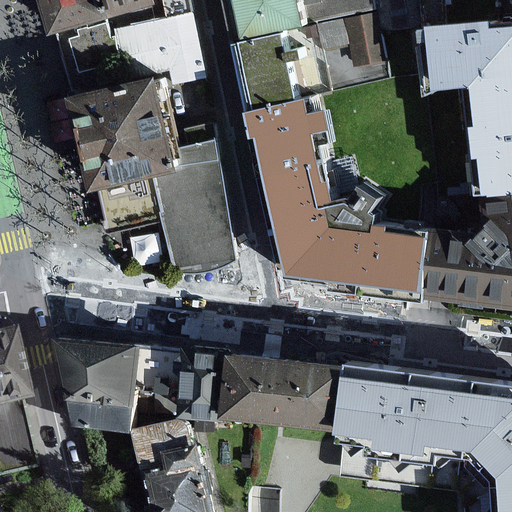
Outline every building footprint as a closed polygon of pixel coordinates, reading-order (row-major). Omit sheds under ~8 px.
[(114,16),(105,0),(43,0),(53,34),(58,32),(114,16)] [(114,16),(58,32),(67,61),(76,93),(161,73),(172,70),(176,82),(211,76),(200,24),(194,0),(159,0),(160,2),(114,16)] [(105,0),(114,16),(160,2),(159,0),(105,0)] [(311,24),(304,0),(226,0),(237,41),(311,24)] [(304,0),(311,24),(320,22),(378,10),(375,0),(304,0)] [(378,10),(320,22),(334,91),(391,77),(378,10)] [(479,193),(485,193),(511,190),(511,21),(505,22),(498,23),(498,16),(432,22),(433,27),(424,28),(429,85),(468,81),(479,193)] [(311,24),(237,41),(240,59),(248,94),(251,110),(317,94),(334,91),(320,22),(311,24)] [(161,73),(76,93),(72,94),(83,140),(94,190),(100,189),(183,169),(179,147),(171,112),(161,73)] [(430,297),(435,228),(393,224),(381,221),(381,213),(376,210),(385,197),(365,183),(356,196),(353,195),(339,198),(336,185),(342,184),(339,168),(332,169),(327,142),(338,140),(331,106),(319,109),(317,94),(251,110),(263,161),(286,269),(294,268),(296,278),(337,282),(336,288),(430,301),(430,297)] [(183,169),(100,189),(108,228),(112,233),(165,221),(176,268),(184,272),(194,272),(206,272),(223,266),(239,258),(217,121),(187,127),(191,144),(179,147),(183,169)] [(487,234),(435,228),(430,297),(511,307),(511,190),(485,193),(487,234)] [(140,432),(141,428),(145,392),(148,341),(59,331),(79,425),(101,424),(101,433),(137,432),(140,432)] [(0,405),(22,401),(8,334),(0,336),(0,405)] [(145,392),(182,395),(187,344),(148,341),(145,392)] [(199,418),(225,416),(232,349),(187,344),(182,395),(183,417),(186,418),(199,418)] [(352,362),(232,349),(225,416),(344,427),(352,362)] [(511,511),(511,381),(413,369),(352,362),(344,427),(342,447),(471,463),(493,485),(495,511),(511,511)] [(0,475),(36,468),(22,401),(0,405),(0,475)] [(220,511),(199,418),(186,418),(141,428),(140,432),(137,432),(155,511),(220,511)]
